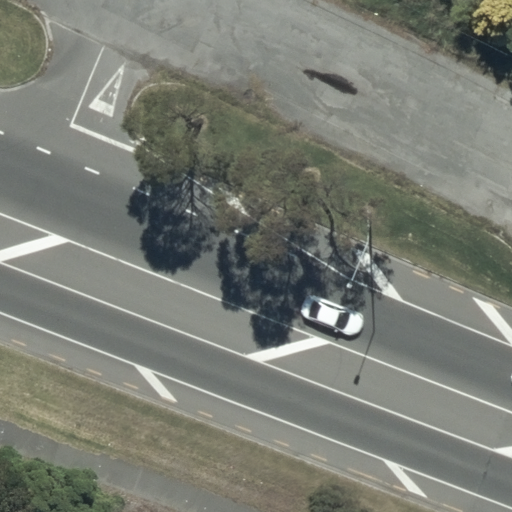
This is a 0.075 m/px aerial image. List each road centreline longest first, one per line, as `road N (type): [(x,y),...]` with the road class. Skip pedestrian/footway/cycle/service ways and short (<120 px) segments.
road 1 (trunk): [(511,433),(0,236)]
road 2 (track): [(511,163),(173,0)]
road 3 (track): [(125,0),(23,246)]
